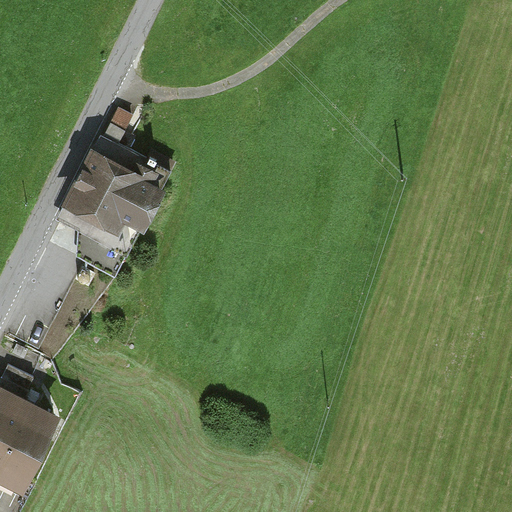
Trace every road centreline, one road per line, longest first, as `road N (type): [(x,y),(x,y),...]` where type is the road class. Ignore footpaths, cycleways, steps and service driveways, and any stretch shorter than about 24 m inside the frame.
road 1 (tertiary): [(0,304),(148,0)]
road 2 (track): [(110,80),(157,93),(222,84),(246,75),(340,0)]
